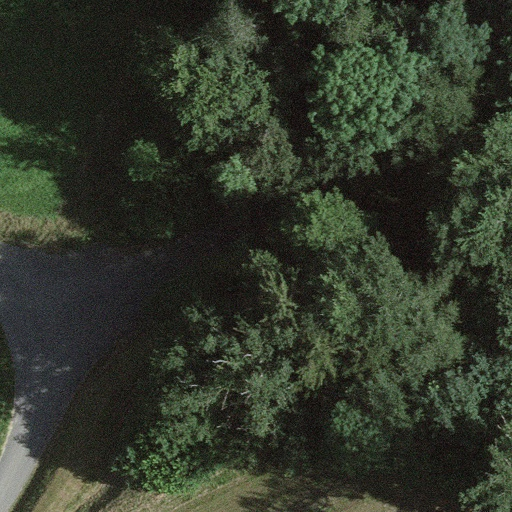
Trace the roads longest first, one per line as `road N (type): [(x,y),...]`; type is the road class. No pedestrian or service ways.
road 1 (track): [(46,329),(401,166),(511,163)]
road 2 (track): [(0,498),(51,404),(46,329),(0,268)]
